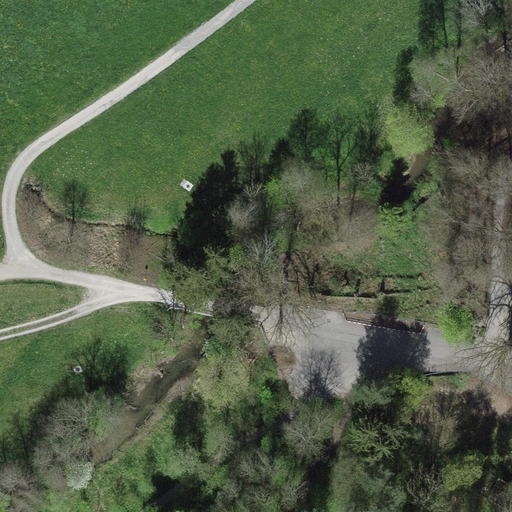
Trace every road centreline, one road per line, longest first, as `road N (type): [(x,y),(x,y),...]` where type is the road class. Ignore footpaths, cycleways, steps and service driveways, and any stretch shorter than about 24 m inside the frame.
road 1 (track): [(24,272),(8,199),(31,152),(246,0)]
road 2 (unclassified): [(511,384),(400,346),(167,298)]
road 3 (track): [(479,371),(499,283),(496,215),(511,170)]
road 4 (track): [(167,298),(24,272)]
road 5 (track): [(116,288),(73,313),(0,334)]
